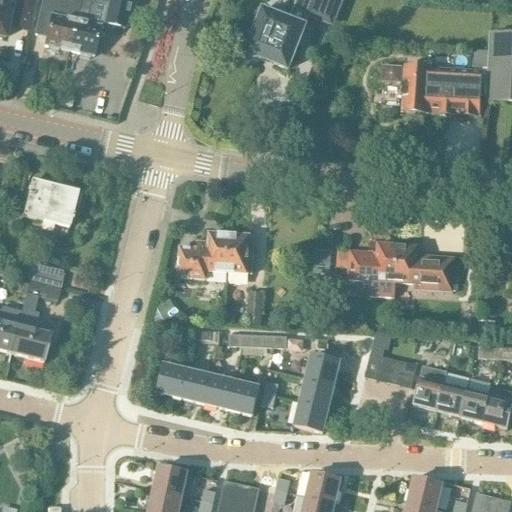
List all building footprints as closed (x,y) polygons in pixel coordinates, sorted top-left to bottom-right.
[(35,0),(11,0),(11,2),(21,4),(15,31),(29,34),(35,0)] [(47,0),(42,0),(34,37),(46,40),(44,49),(47,50),(46,52),(57,54),(58,52),(69,55),(81,1),(76,0),(51,0),(51,1),(47,0)] [(69,55),(80,57),(79,59),(90,62),(91,60),(93,61),(98,39),(100,39),(101,38),(106,39),(109,37),(111,32),(113,31),(113,28),(124,31),(131,0),(109,0),(104,26),(101,29),(87,26),(89,15),(86,14),(89,3),(81,1),(69,55)] [(342,0),(297,0),(288,24),(263,14),(255,37),(247,35),(243,37),(239,47),(241,51),(248,54),(248,56),(250,57),(251,62),(258,65),(262,62),(288,72),(307,21),(332,30),(342,0)] [(12,8),(0,4),(0,39),(5,41),(12,8)] [(511,36),(489,35),(488,54),(469,53),(469,70),(482,71),(482,69),(487,70),(486,103),(511,104),(511,36)] [(404,72),(400,72),(400,70),(381,69),(380,85),(399,86),(399,81),(403,82),(401,115),(426,117),(429,72),(404,71),(404,72)] [(481,75),(429,72),(426,117),(478,120),(481,75)] [(76,195),(29,184),(20,218),(67,230),(76,195)] [(230,238),(209,237),(209,246),(205,246),(205,250),(177,248),(175,279),(203,280),(203,274),(227,276),(230,238)] [(253,249),(249,249),(250,239),(230,238),(227,276),(251,277),(253,249)] [(398,248),(378,247),(377,256),(339,254),(338,270),(350,271),(349,283),(372,285),(371,299),(394,301),(398,248)] [(418,259),(418,250),(398,248),(394,301),(395,301),(396,286),(416,287),(415,294),(444,296),(447,261),(418,259)] [(29,284),(60,292),(65,277),(33,268),(29,284)] [(60,293),(29,285),(25,297),(57,305),(60,293)] [(249,294),(247,326),(262,327),(264,295),(249,294)] [(168,302),(154,309),(162,324),(176,317),(168,302)] [(478,317),(464,317),(463,342),(477,342),(478,324),(478,317)] [(477,342),(494,342),(495,324),(478,324),(477,342)] [(17,330),(0,326),(0,355),(10,358),(17,330)] [(51,339),(17,330),(10,358),(44,367),(51,339)] [(243,339),(228,338),(228,351),(242,351),(243,339)] [(257,339),(243,339),(242,351),(257,352),(257,339)] [(271,340),(257,339),(257,352),(271,352),(271,340)] [(271,352),(285,353),(286,340),(271,340),(271,352)] [(491,351),(479,351),(478,362),(490,363),(491,351)] [(502,352),(491,351),(490,363),(502,364),(502,352)] [(511,352),(502,352),(502,364),(511,364),(511,352)] [(383,361),(371,358),(365,382),(377,385),(383,361)] [(340,367),(313,360),(308,384),(334,390),(340,367)] [(395,364),(383,361),(377,385),(389,387),(395,364)] [(405,366),(395,364),(389,387),(399,390),(405,366)] [(417,369),(405,366),(399,390),(412,393),(417,369)] [(189,375),(165,369),(158,396),(182,402),(189,375)] [(280,376),(268,373),(265,389),(276,391),(280,376)] [(213,381),(189,375),(182,402),(206,408),(213,381)] [(236,387),(213,381),(206,408),(229,414),(236,387)] [(444,389),(420,383),(413,410),(437,416),(444,389)] [(334,390),(308,384),(302,407),(329,413),(334,390)] [(260,393),(236,387),(229,414),(253,420),(260,393)] [(276,391),(265,389),(261,404),(272,407),(276,391)] [(468,394),(444,389),(437,416),(461,422),(468,394)] [(493,391),(491,390),(489,400),(468,394),(461,422),(484,427),(493,391)] [(511,395),(493,391),(484,427),(508,433),(511,418),(511,395)] [(272,407),(261,404),(257,420),(269,423),(272,407)] [(329,413),(302,407),(297,430),(323,436),(329,413)] [(188,478),(160,472),(155,495),(183,502),(188,478)] [(341,484),(313,477),(308,501),(335,508),(341,484)] [(289,485),(279,482),(276,494),(287,496),(289,485)] [(437,511),(443,489),(416,482),(410,506),(434,511),(437,511)] [(231,511),(238,488),(226,486),(219,511),(231,511)] [(243,511),(249,491),(238,488),(231,511),(243,511)] [(256,511),(261,494),(249,491),(243,511),(256,511)] [(213,508),(216,496),(203,493),(201,505),(213,508)] [(287,496),(276,494),(273,506),(284,508),(287,496)] [(180,511),(183,502),(155,495),(151,511),(180,511)] [(486,511),(490,500),(477,497),(473,511),(486,511)] [(498,511),(501,503),(490,500),(486,511),(498,511)] [(334,511),(335,508),(308,501),(305,511),(334,511)] [(511,505),(501,503),(498,511),(509,511),(511,507),(511,505)]
